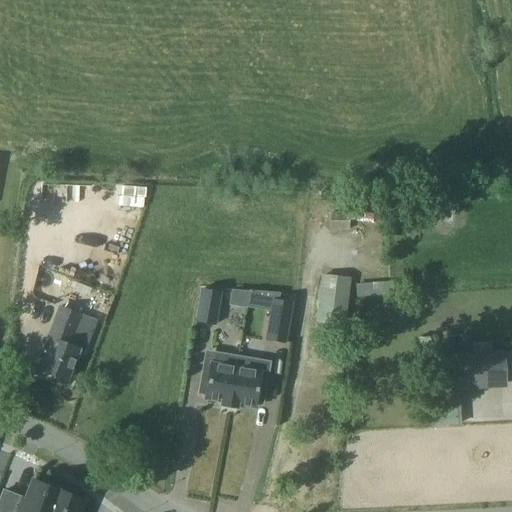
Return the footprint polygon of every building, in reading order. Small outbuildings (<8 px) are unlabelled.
[(24,256),(96,256),(95,192),(35,192),(35,209),(24,209),(24,256)] [(385,204),(386,224),(405,223),(404,204),(385,204)] [(348,231),(349,213),(330,213),(329,231),(348,231)] [(339,363),(348,279),(321,275),(315,360),(339,363)] [(237,334),(251,335),(253,290),(239,289),(237,334)] [(215,325),(220,293),(201,290),(195,321),(215,325)] [(285,343),(292,303),(272,300),(265,339),(285,343)] [(83,353),(96,321),(58,306),(45,339),(52,341),(40,371),(66,381),(78,351),(83,353)] [(213,353),(211,361),(204,359),(198,394),(205,395),(205,399),(221,402),(221,405),(237,408),(237,405),(254,408),(255,404),(262,405),(269,363),(213,353)] [(453,356),(455,384),(504,381),(502,353),(453,356)] [(49,511),(59,487),(44,481),(42,485),(32,481),(25,500),(3,491),(0,499),(0,511),(49,511)] [(74,497),(75,493),(59,487),(49,511),(79,511),(84,501),(74,497)]
